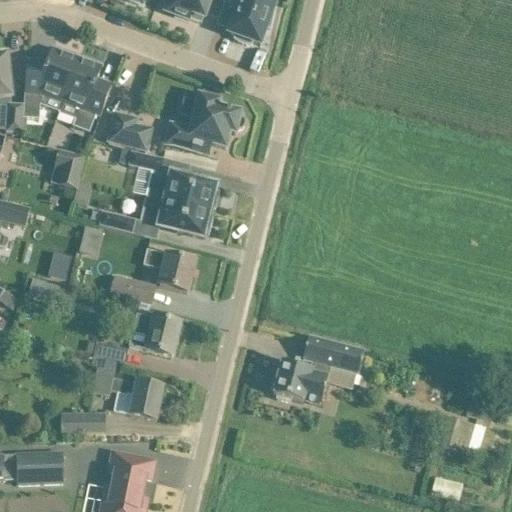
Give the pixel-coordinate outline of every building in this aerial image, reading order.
[(211,0),(170,0),(166,13),(189,22),(191,16),(204,20),(211,0)] [(248,47),(251,48),(252,45),(260,48),(266,30),(270,31),(274,12),(273,12),(276,3),(269,0),(225,0),(225,3),(224,6),(237,11),(230,29),(228,36),(235,39),(234,42),(237,44),(239,45),(243,46),(245,47),(248,47)] [(75,61),(76,57),(62,52),(61,56),(52,53),(47,66),(40,86),(26,85),(27,79),(25,79),(25,85),(24,108),(23,120),(38,121),(40,106),(41,99),(63,107),(78,62),(75,61)] [(0,102),(11,101),(6,59),(0,59),(0,102)] [(63,107),(57,122),(89,135),(107,87),(100,85),(99,87),(96,85),(101,70),(96,68),(97,65),(83,60),(82,63),(79,62),(63,107)] [(170,131),(166,149),(167,149),(209,159),(217,162),(218,160),(209,158),(211,149),(225,152),(229,136),(235,137),(236,134),(239,134),(241,133),(243,132),(245,130),(245,127),(245,125),(244,123),(242,121),(240,120),(241,116),(218,111),(220,105),(199,100),(191,132),(171,128),(170,131)] [(23,120),(24,108),(8,107),(6,135),(22,136),(23,120)] [(116,118),(109,145),(146,154),(151,133),(135,129),(136,123),(116,118)] [(59,152),(54,171),(61,173),(58,187),(76,192),(84,159),(59,152)] [(122,153),(119,167),(152,176),(146,200),(210,215),(211,211),(216,212),(220,196),(215,194),(216,189),(171,178),(171,179),(162,176),(165,163),(122,153)] [(209,220),(210,215),(146,200),(140,225),(159,230),(159,231),(203,242),(205,236),(209,238),(213,221),(209,220)] [(0,203),(0,221),(25,228),(29,211),(0,203)] [(103,214),(99,228),(133,237),(136,222),(103,214)] [(141,246),(136,267),(163,274),(159,290),(187,297),(195,265),(183,262),(184,256),(141,246)] [(151,306),(155,291),(114,280),(111,296),(151,306)] [(13,314),(19,303),(12,299),(5,309),(13,314)] [(180,328),(160,323),(154,321),(154,322),(137,318),(130,348),(135,349),(135,350),(172,359),(180,328)] [(310,372),(282,365),(278,380),(275,379),(271,393),(274,394),(273,398),(277,399),(276,402),(290,405),(291,402),(303,406),(303,404),(320,408),(328,379),(330,370),(358,378),(364,355),(309,340),(303,363),(312,366),(310,372)] [(96,346),(93,360),(126,367),(129,353),(96,346)] [(114,381),(115,375),(98,371),(92,397),(110,400),(111,394),(117,396),(133,399),(129,418),(137,420),(157,424),(164,391),(144,387),(136,385),(136,386),(114,381)] [(423,456),(431,416),(419,414),(411,453),(423,456)] [(61,417),(62,437),(105,436),(104,422),(84,422),(84,417),(61,417)] [(450,452),(466,455),(472,424),(457,420),(450,452)] [(144,511),(146,503),(141,502),(145,482),(150,483),(154,465),(111,456),(107,474),(115,476),(112,488),(105,487),(99,511),(144,511)] [(62,457),(17,459),(18,483),(18,488),(63,487),(62,457)] [(4,459),(0,459),(0,485),(4,486),(4,483),(18,483),(17,459),(4,459)]
